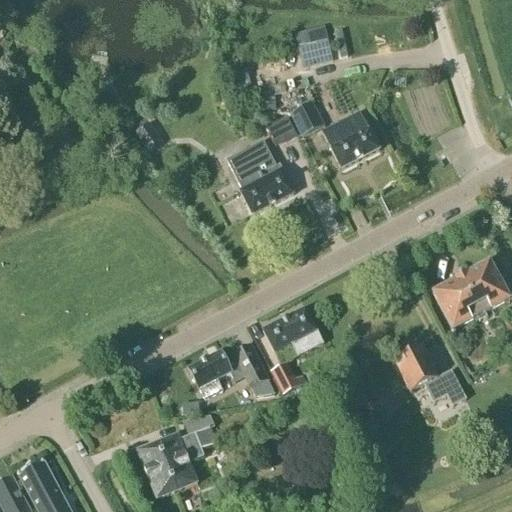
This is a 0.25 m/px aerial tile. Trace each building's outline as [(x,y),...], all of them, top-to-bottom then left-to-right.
[(337,50),(339,61),(347,59),(345,49),(337,50)] [(237,92),(243,110),(253,107),(247,89),(237,92)] [(323,130),(317,117),(311,107),(290,117),(296,128),(302,140),(323,130)] [(364,124),(359,116),(321,135),(341,173),(379,154),(368,134),(369,130),(367,126),(364,124)] [(266,132),(273,145),(294,134),(287,121),(266,132)] [(162,147),(149,126),(135,136),(149,156),(162,147)] [(82,160),(92,155),(83,140),(73,147),(82,160)] [(278,175),(263,144),(226,163),(241,194),(239,195),(252,219),(293,198),(281,173),(278,175)] [(496,279),(489,265),(467,277),(467,275),(453,283),(454,284),(432,296),(452,333),(509,303),(511,301),(511,285),(506,274),(496,279)] [(305,312),(262,334),(274,357),(292,347),(298,359),(323,347),(305,312)] [(268,384),(250,348),(232,357),(234,360),(225,364),(220,356),(188,372),(199,393),(204,403),(222,394),(217,384),(240,372),(250,393),(252,392),(256,401),(274,397),(268,384)] [(425,365),(418,352),(398,363),(404,376),(401,378),(410,395),(423,388),(433,406),(446,399),(452,410),(466,402),(451,374),(437,381),(428,363),(425,365)] [(283,395),(295,389),(282,364),(270,369),(283,395)] [(216,447),(210,431),(214,429),(210,419),(176,426),(182,443),(179,444),(177,439),(137,455),(156,503),(197,487),(189,466),(204,460),(201,453),(216,447)] [(67,511),(42,465),(18,478),(35,511),(67,511)] [(27,511),(12,482),(0,488),(0,509),(1,511),(27,511)]
